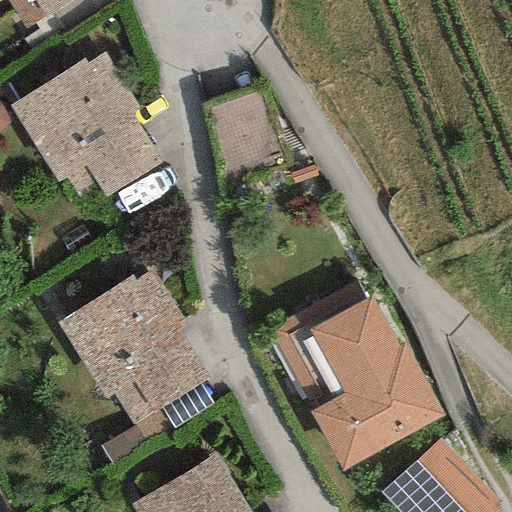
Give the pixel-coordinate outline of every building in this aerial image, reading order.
[(0,0),(0,2),(3,0),(31,0),(45,20),(76,0),(0,0)] [(102,197),(159,161),(130,114),(138,109),(102,52),(85,63),(82,59),(6,106),(55,184),(66,177),(78,196),(95,185),(102,197)] [(233,173),(285,160),(267,90),(215,104),(233,173)] [(131,275),(55,321),(104,401),(112,396),(131,426),(159,408),(199,385),(207,380),(176,330),(183,326),(151,272),(134,281),(131,275)] [(340,472),(441,415),(403,344),(398,348),(370,298),(364,304),(354,285),(267,331),(314,409),(309,413),(340,472)] [(199,385),(159,408),(173,430),(211,405),(199,385)] [(112,468),(173,430),(159,408),(131,426),(98,446),(112,468)] [(496,511),(497,505),(438,439),(379,492),(396,511),(496,511)] [(248,511),(213,455),(129,505),(132,511),(248,511)]
